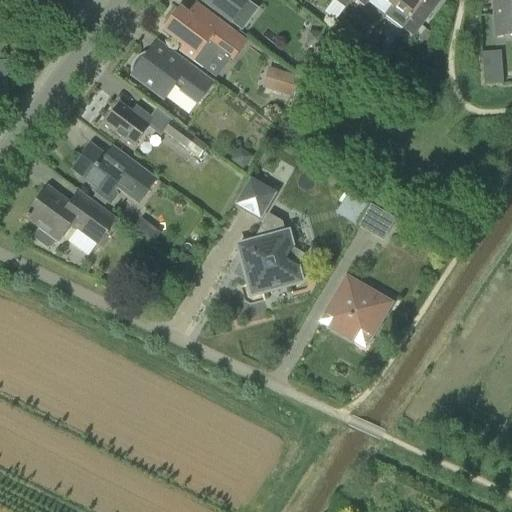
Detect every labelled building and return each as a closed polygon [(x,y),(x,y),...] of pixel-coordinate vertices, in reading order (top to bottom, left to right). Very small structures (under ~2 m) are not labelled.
[(233,22),(249,1),(248,0),(217,0),(212,7),(233,22)] [(347,10),(354,0),(353,0),(336,0),(336,1),(347,10)] [(398,0),(394,7),(392,6),(384,16),(413,38),(430,15),(421,8),(426,0),(398,0)] [(511,0),(494,0),(497,39),(511,37),(511,0)] [(204,27),(183,11),(167,31),(184,43),(177,53),(215,79),(230,60),(232,61),(246,42),(233,32),(212,17),(204,27)] [(377,54),(365,45),(358,54),(370,63),(377,54)] [(173,71),(151,54),(134,77),(166,101),(175,89),(197,107),(213,84),(198,73),(181,60),(173,71)] [(482,65),(483,85),(502,84),(501,64),(482,65)] [(290,98),(298,77),(269,67),(261,87),(290,98)] [(133,115),(121,106),(106,126),(135,148),(155,122),(137,109),(133,115)] [(198,159),(206,148),(172,122),(163,133),(198,159)] [(106,159),(91,147),(75,169),(110,196),(120,183),(142,199),(156,180),(114,148),(106,159)] [(260,222),(276,194),(248,178),(232,205),(260,222)] [(71,208),(48,191),(26,220),(39,229),(33,236),(34,241),(46,249),(50,249),(56,242),(57,243),(70,226),(83,236),(97,247),(115,224),(79,197),(71,208)] [(382,242),(395,220),(370,206),(357,227),(382,242)] [(286,236),(283,224),(269,216),(253,245),(238,248),(242,263),(234,276),(248,284),(252,299),(302,285),(289,235),(286,236)] [(372,340),(392,306),(347,280),(325,316),(334,321),(329,330),(354,344),(361,333),(372,340)]
